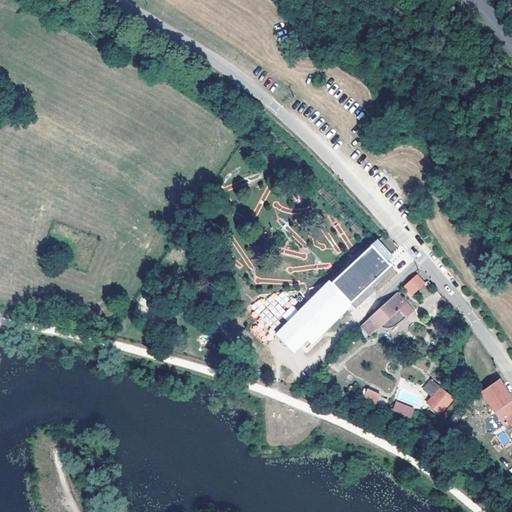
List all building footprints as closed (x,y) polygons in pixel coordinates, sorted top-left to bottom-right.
[(282,155),(290,148),(265,124),(258,131),(282,155)] [(376,240),(371,244),(381,255),(387,250),(376,240)] [(306,338),(310,342),(350,302),(353,305),(372,287),(392,267),(386,260),(384,258),(381,255),(371,244),(368,246),(313,299),(312,298),(288,322),(275,335),(292,351),(306,338)] [(422,281),(416,274),(405,286),(411,292),(422,282),(422,281)] [(372,287),(353,305),(355,307),(373,290),(372,287)] [(388,299),(361,325),(369,334),(377,326),(378,327),(379,326),(384,321),(389,327),(395,322),(396,323),(404,316),(405,316),(412,310),(405,302),(397,293),(389,300),(388,299)] [(379,326),(383,327),(389,327),(397,323),(405,316),(404,316),(396,323),(395,322),(389,327),(384,321),(379,326)] [(511,418),(511,400),(497,378),(481,389),(504,424),(511,418)] [(442,386),(427,400),(438,411),(453,398),(442,386)] [(367,388),(362,399),(375,405),(380,395),(367,388)] [(395,401),(392,411),(411,418),(415,408),(395,401)] [(503,446),(511,442),(505,431),(498,434),(503,446)]
